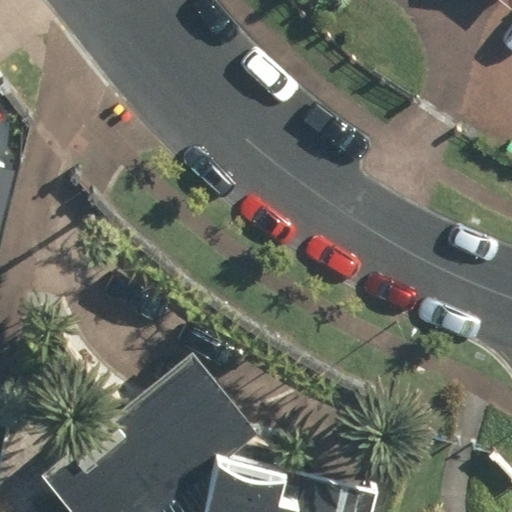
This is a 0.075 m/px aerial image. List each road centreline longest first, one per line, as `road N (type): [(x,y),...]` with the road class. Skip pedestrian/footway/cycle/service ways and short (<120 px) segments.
road 1 (residential): [(511,298),(444,269),(263,154),(127,0)]
road 2 (unknown): [(86,0),(0,201)]
